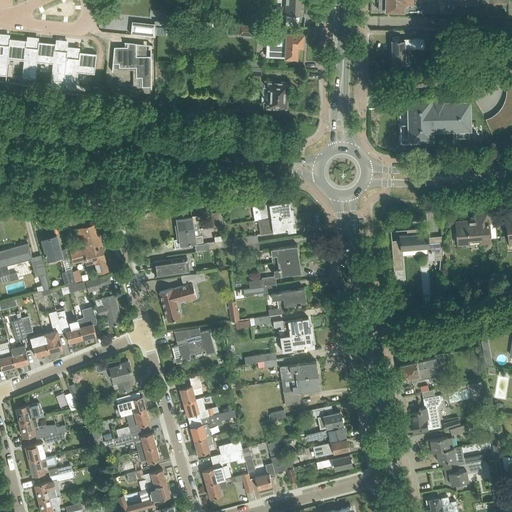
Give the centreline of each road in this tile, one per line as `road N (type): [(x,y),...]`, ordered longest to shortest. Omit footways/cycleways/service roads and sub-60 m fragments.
road 1 (tertiary): [(319,160),(0,123)]
road 2 (tertiary): [(0,136),(317,181)]
road 3 (residential): [(342,235),(333,237),(338,277),(378,479)]
road 4 (residential): [(195,511),(145,333)]
road 5 (residential): [(0,392),(145,333)]
road 6 (residential): [(414,511),(389,376),(375,379)]
road 7 (tertiary): [(366,183),(480,183),(509,173)]
road 8 (tertiary): [(509,173),(367,165)]
road 9 (tertiary): [(400,511),(375,379)]
road 10 (residential): [(252,511),(378,479)]
road 11 (residential): [(109,211),(235,191)]
road 12 (residential): [(145,333),(109,211)]
road 13 (unclassified): [(327,0),(325,113),(333,114)]
